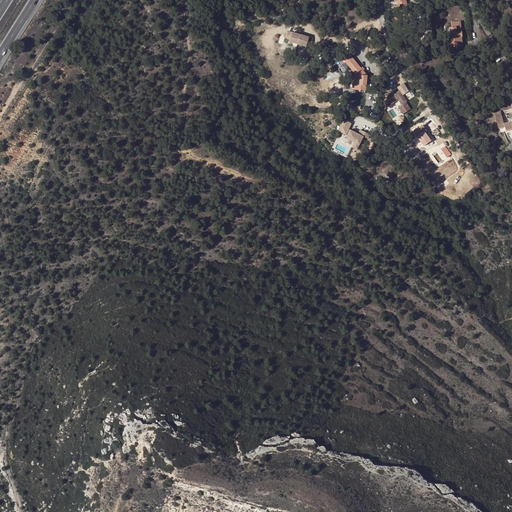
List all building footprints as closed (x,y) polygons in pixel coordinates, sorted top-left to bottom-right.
[(394,0),(395,3),(397,2),(398,6),(395,7),(395,8),(397,8),(399,13),(400,12),(401,13),(403,12),(403,9),(406,9),(405,4),(406,4),(405,0),(394,0)] [(395,21),(401,20),(399,13),(397,8),(395,8),(392,9),(395,21)] [(455,47),(463,46),(462,39),(463,39),(463,38),(461,38),(461,36),(463,36),(462,31),(461,31),(460,21),(452,23),(452,28),(450,28),(452,39),(452,44),(454,43),(455,47)] [(289,41),(297,44),(300,35),(295,33),(295,34),(293,34),(293,32),(287,31),(285,38),(289,39),(289,41)] [(306,44),(310,45),(313,38),(307,37),(306,38),(304,37),(305,36),(300,35),(297,44),(306,46),(306,44)] [(361,90),(366,90),(367,79),(365,79),(365,75),(365,74),(363,72),(361,69),(348,53),(342,58),(356,75),(353,78),(352,89),(359,90),(359,91),(361,92),(361,90)] [(407,102),(399,91),(394,95),(395,95),(393,96),(387,99),(391,105),(398,101),(401,106),(407,102)] [(350,129),(353,122),(343,118),(337,134),(354,140),(352,145),(366,150),(372,134),(360,129),(359,132),(350,129)] [(413,132),(423,146),(431,141),(424,132),(426,131),(422,126),(413,132)]
